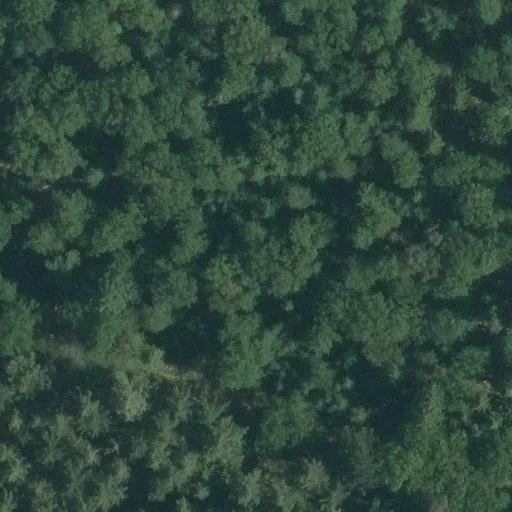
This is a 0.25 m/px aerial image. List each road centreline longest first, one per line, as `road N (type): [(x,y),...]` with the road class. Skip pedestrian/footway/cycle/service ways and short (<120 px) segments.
road 1 (track): [(511,480),(0,330)]
road 2 (track): [(506,0),(359,511)]
